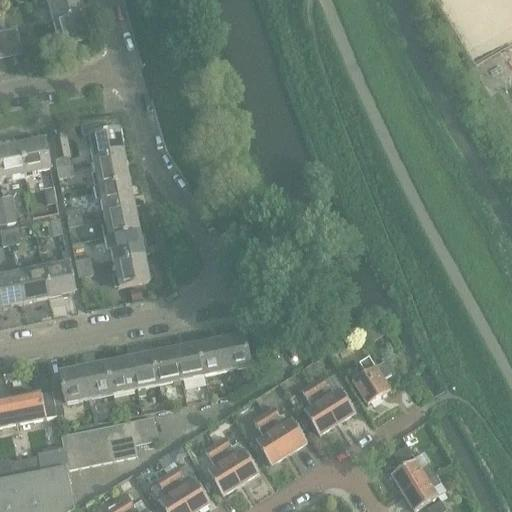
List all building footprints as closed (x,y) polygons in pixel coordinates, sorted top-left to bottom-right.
[(76,0),(52,0),(46,2),(52,25),(81,17),(76,0)] [(81,17),(52,25),(59,49),(88,40),(81,17)] [(16,32),(4,34),(9,60),(21,57),(16,32)] [(0,61),(9,60),(4,34),(0,35),(0,61)] [(87,139),(92,164),(122,158),(117,132),(87,139)] [(50,141),(56,172),(71,169),(65,138),(50,141)] [(43,142),(17,148),(23,178),(49,173),(43,142)] [(17,148),(0,151),(0,182),(23,178),(17,148)] [(122,158),(92,164),(97,190),(127,184),(122,158)] [(71,169),(56,172),(58,180),(72,177),(71,169)] [(127,184),(97,190),(102,215),(132,209),(127,184)] [(52,191),(44,192),(47,207),(55,205),(52,191)] [(10,199),(2,201),(5,215),(13,214),(10,199)] [(132,209),(102,215),(107,240),(137,234),(132,209)] [(65,214),(67,222),(81,219),(79,211),(65,214)] [(81,219),(67,222),(68,231),(83,228),(81,219)] [(59,223),(50,225),(53,239),(62,237),(59,223)] [(17,231),(8,233),(11,247),(19,246),(17,231)] [(11,247),(8,233),(0,234),(0,236),(3,249),(11,247)] [(137,234),(107,240),(112,265),(143,259),(137,234)] [(143,259),(112,265),(118,291),(148,285),(143,259)] [(75,264),(77,273),(91,270),(89,261),(75,264)] [(68,266),(42,271),(48,301),(74,296),(68,266)] [(91,270),(77,273),(78,281),(93,278),(91,270)] [(42,271),(17,276),(23,307),(48,301),(42,271)] [(17,276),(0,279),(0,311),(23,307),(17,276)] [(140,293),(130,295),(132,305),(142,303),(140,293)] [(379,327),(369,333),(375,343),(386,337),(379,327)] [(245,339),(222,344),(228,375),(252,370),(245,339)] [(222,344),(199,348),(205,380),(228,375),(222,344)] [(199,348),(176,353),(182,384),(205,380),(199,348)] [(176,353),(153,358),(159,389),(182,384),(176,353)] [(153,358),(130,362),(136,394),(159,389),(153,358)] [(385,366),(376,371),(370,361),(359,367),(366,377),(353,385),(368,409),(391,395),(384,383),(392,378),(385,366)] [(130,362),(107,367),(113,398),(136,394),(130,362)] [(107,367),(84,372),(91,403),(113,398),(107,367)] [(51,386),(52,395),(55,410),(67,407),(67,408),(91,403),(84,372),(60,376),(62,383),(51,386)] [(323,381),(313,388),(338,428),(356,417),(341,393),(327,402),(322,395),(329,390),(323,381)] [(338,428),(313,388),(302,395),(308,404),(315,399),(319,407),(305,416),(319,439),(338,428)] [(52,395),(13,402),(18,428),(58,420),(55,410),(52,395)] [(0,431),(18,428),(13,402),(0,405),(0,431)] [(275,411),(264,418),(289,458),(308,447),(293,423),(278,432),(274,425),(281,421),(275,411)] [(289,458),(264,418),(253,425),(259,434),(266,430),(271,437),(256,446),(271,470),(289,458)] [(154,421),(142,424),(145,435),(156,433),(154,421)] [(142,424),(131,426),(133,438),(145,435),(142,424)] [(131,426),(119,428),(122,440),(133,438),(131,426)] [(119,428),(108,431),(110,442),(122,440),(119,428)] [(108,431),(96,433),(99,445),(110,442),(108,431)] [(96,433),(85,435),(87,447),(99,445),(96,433)] [(156,433),(145,435),(133,438),(136,449),(158,445),(156,433)] [(85,435),(73,438),(76,450),(87,447),(85,435)] [(62,440),(64,452),(76,450),(73,438),(62,440)] [(133,438),(122,440),(126,463),(138,460),(136,449),(133,438)] [(122,440),(110,442),(115,465),(126,463),(122,440)] [(227,441),(216,448),(241,488),(259,477),(244,453),(230,462),(225,455),(232,451),(227,441)] [(110,442),(99,445),(103,467),(115,465),(110,442)] [(99,445),(87,447),(92,470),(103,467),(99,445)] [(87,447),(76,450),(80,472),(92,470),(87,447)] [(241,488),(216,448),(205,455),(211,464),(218,460),(222,467),(208,476),(223,500),(241,488)] [(76,450),(64,452),(69,474),(80,472),(76,450)] [(407,450),(394,458),(399,467),(412,459),(407,450)] [(40,461),(25,463),(28,476),(42,473),(40,461)] [(28,476),(25,463),(11,466),(13,479),(28,476)] [(392,479),(403,497),(434,478),(432,474),(424,478),(416,464),(392,479)] [(178,472),(168,478),(188,511),(202,511),(211,507),(196,483),(186,467),(178,472)] [(0,483),(0,511),(73,511),(67,475),(66,471),(0,483)] [(188,511),(168,478),(157,485),(162,494),(167,502),(159,506),(163,511),(188,511)] [(434,478),(403,497),(412,511),(419,511),(438,501),(429,486),(437,482),(434,478)] [(130,502),(119,509),(121,511),(146,511),(141,503),(134,508),(130,502)]
